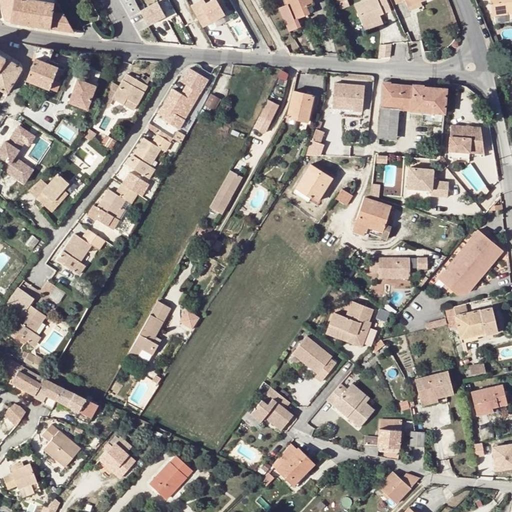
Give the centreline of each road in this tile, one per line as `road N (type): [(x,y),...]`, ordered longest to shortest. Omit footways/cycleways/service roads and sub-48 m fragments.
road 1 (residential): [(37,275),(185,54)]
road 2 (residential): [(511,483),(351,456),(298,433)]
road 3 (residential): [(459,69),(262,59)]
road 4 (residential): [(185,54),(0,28)]
road 5 (residential): [(479,78),(493,96),(511,224)]
